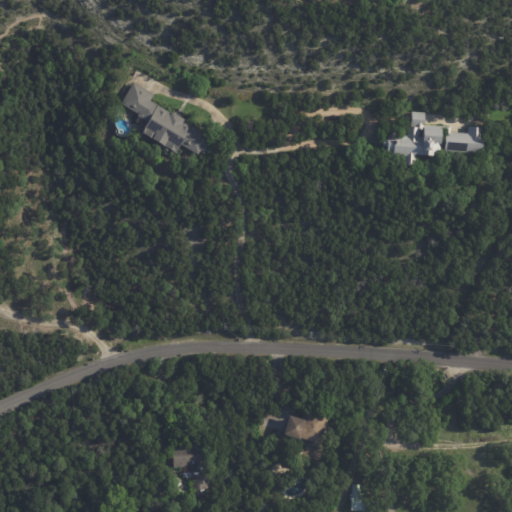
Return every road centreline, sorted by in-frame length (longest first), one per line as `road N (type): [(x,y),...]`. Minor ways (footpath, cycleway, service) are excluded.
road 1 (residential): [(0,404),(110,361),(164,350),(358,351),(511,364)]
road 2 (residential): [(133,74),(206,104),(232,132),(230,171),(246,225),(234,267),(253,349)]
road 3 (residential): [(234,150),(344,141),(364,118),(340,108),(300,119),(281,145)]
